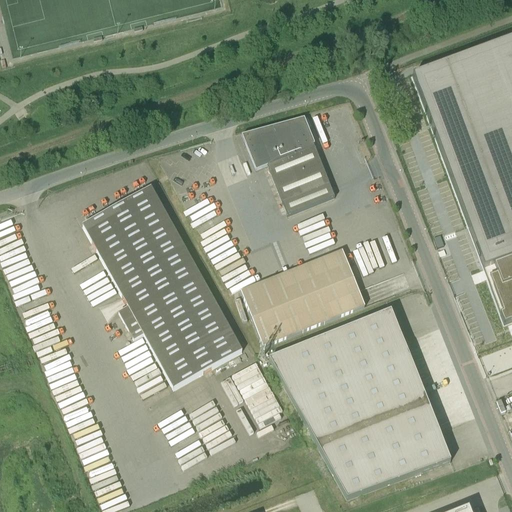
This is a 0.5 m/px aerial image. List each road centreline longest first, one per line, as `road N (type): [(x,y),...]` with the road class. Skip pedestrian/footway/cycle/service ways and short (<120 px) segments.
road 1 (unclassified): [(511,472),(355,82),(0,198)]
road 2 (track): [(355,82),(511,24)]
